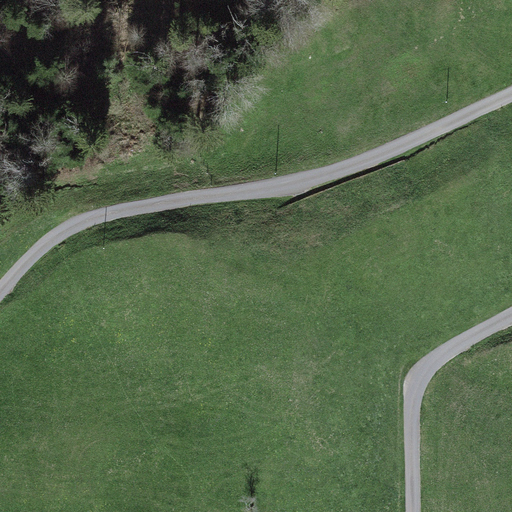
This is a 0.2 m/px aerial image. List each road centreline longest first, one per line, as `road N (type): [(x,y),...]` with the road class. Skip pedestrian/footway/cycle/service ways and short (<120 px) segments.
road 1 (unclassified): [(0,301),(52,240),(117,210),(279,189),(511,95)]
road 2 (unclassified): [(511,317),(417,380),(409,413),(411,511)]
